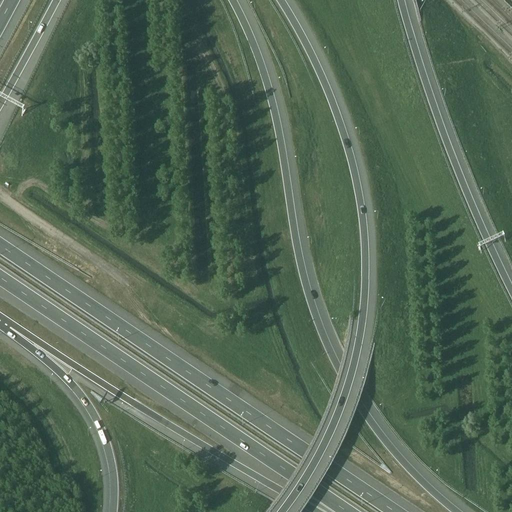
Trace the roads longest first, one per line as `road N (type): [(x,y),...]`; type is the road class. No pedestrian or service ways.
road 1 (motorway): [(454,511),(388,446),(326,346),(302,271),(266,81),(232,0)]
road 2 (motorway): [(280,511),(335,419),(358,342),(366,268),(347,143),(281,0)]
road 3 (motorway): [(395,511),(0,245)]
road 4 (motorway): [(0,277),(346,511)]
road 5 (motorway): [(9,327),(314,511)]
road 6 (motorway): [(511,289),(440,126),(400,0)]
road 7 (motorway): [(9,327),(57,368),(94,417),(112,467),(112,511)]
